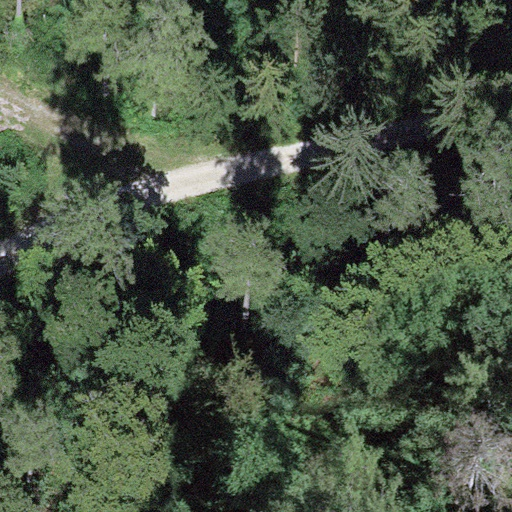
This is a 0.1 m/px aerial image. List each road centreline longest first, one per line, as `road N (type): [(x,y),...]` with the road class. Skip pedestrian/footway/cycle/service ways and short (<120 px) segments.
road 1 (track): [(511,93),(65,222),(0,262)]
road 2 (track): [(0,89),(186,189)]
